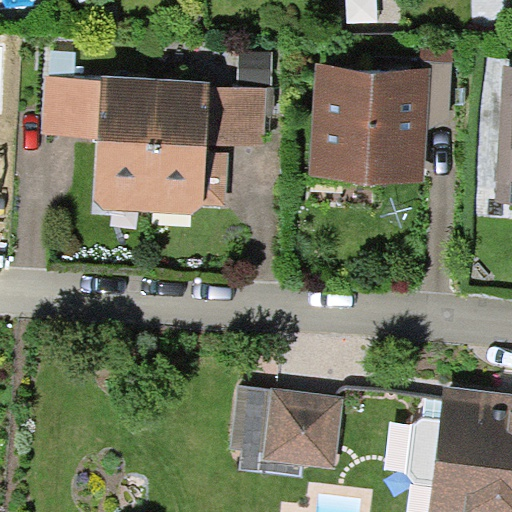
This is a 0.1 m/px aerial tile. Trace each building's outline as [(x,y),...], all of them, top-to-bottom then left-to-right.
[(381,173),(411,175),(416,75),(320,69),(314,169),(340,171),(351,183),(368,184),(381,173)] [(257,114),(266,114),(268,77),(249,76),(248,88),(258,89),(257,114)] [(511,76),(509,76),(503,192),(511,192),(511,76)] [(93,182),(146,186),(152,83),(99,80),(93,182)] [(202,86),(152,83),(146,186),(184,188),(184,201),(216,203),(219,155),(198,154),(202,86)] [(324,463),(332,403),(272,396),(264,461),(294,464),(294,459),(324,463)] [(472,511),(511,511),(511,406),(441,398),(440,402),(420,399),(418,419),(410,425),(404,474),(410,482),(430,485),(429,499),(468,504),(473,509),(472,511)]
